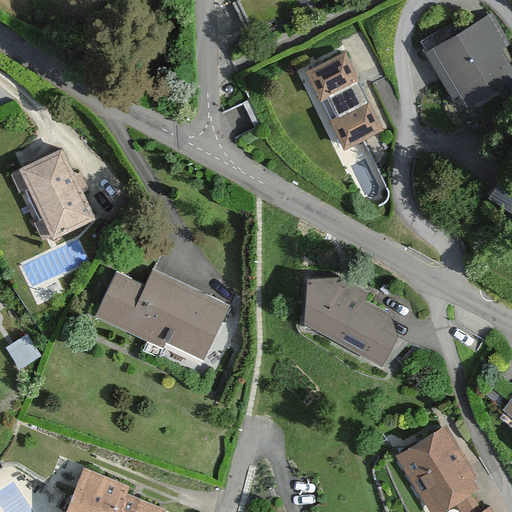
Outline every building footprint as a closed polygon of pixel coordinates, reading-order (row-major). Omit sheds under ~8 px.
[(511,43),(493,12),(429,49),(464,109),(511,80),(511,43)] [(347,49),(310,68),(325,96),(362,77),(347,49)] [(374,98),(334,116),(346,144),(387,127),(374,98)] [(67,143),(23,162),(55,236),(99,217),(67,143)] [(148,282),(120,269),(101,310),(202,358),(229,301),(156,266),(148,282)] [(337,271),(310,275),(307,320),(386,361),(401,330),(392,309),(367,297),(371,292),(337,271)] [(19,364),(42,354),(33,333),(10,343),(19,364)] [(450,424),(402,450),(435,511),(436,511),(459,500),(465,511),(505,511),(497,498),(485,505),(477,490),(484,486),(450,424)] [(133,483),(87,464),(67,511),(165,511),(167,507),(129,492),(133,483)]
